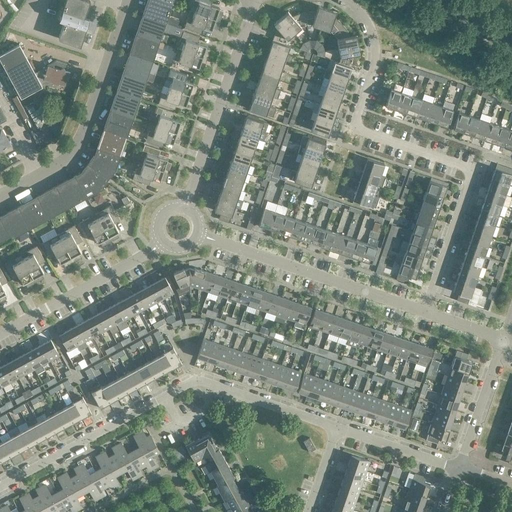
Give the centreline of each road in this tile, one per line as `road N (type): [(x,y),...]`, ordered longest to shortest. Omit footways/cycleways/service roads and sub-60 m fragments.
road 1 (residential): [(426,310),(469,171),(356,128),(373,37),(346,0)]
road 2 (residential): [(339,428),(198,379),(0,490)]
road 3 (residential): [(0,197),(73,152),(127,0)]
road 4 (residential): [(426,310),(198,235)]
road 5 (residential): [(184,207),(255,0)]
road 6 (residential): [(0,334),(161,242)]
road 7 (residential): [(458,466),(504,337)]
road 8 (residential): [(458,466),(339,428)]
